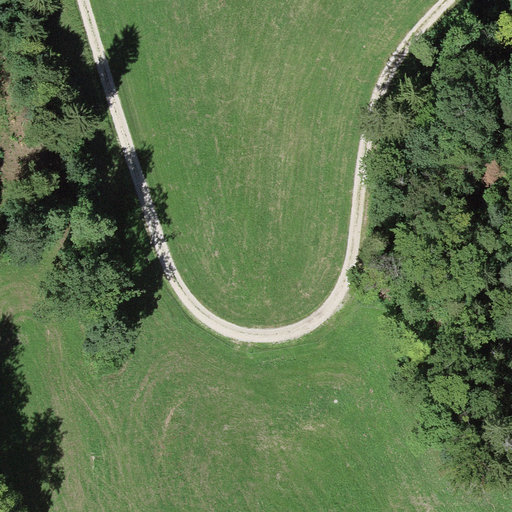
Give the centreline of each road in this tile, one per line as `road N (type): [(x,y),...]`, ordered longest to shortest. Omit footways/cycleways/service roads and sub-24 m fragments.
road 1 (track): [(443,0),(392,58),(369,107),(347,274),(335,299),(300,326),(244,337),(205,325),(175,289),(79,0)]
road 2 (motorway): [(511,459),(0,255)]
road 3 (motorway): [(0,458),(140,511)]
